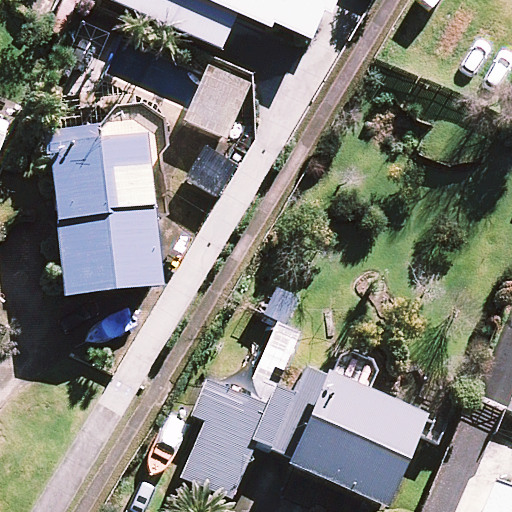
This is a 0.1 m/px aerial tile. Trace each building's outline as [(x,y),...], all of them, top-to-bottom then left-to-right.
[(97,0),(217,53),(231,21),(265,36),(268,30),(306,47),(326,0),(97,0)] [(238,83),(204,69),(183,123),(217,136),(238,83)] [(31,115),(5,103),(0,113),(0,146),(15,152),(31,115)] [(154,291),(140,140),(43,150),(57,301),(154,291)] [(236,165),(210,147),(185,181),(212,200),(236,165)] [(277,337),(296,297),(266,283),(247,323),(277,337)] [(382,511),(420,418),(302,368),(290,397),(270,389),(262,409),(204,385),(189,420),(201,425),(178,480),(228,501),(251,445),(285,459),(281,469),(382,511)] [(511,511),(511,494),(491,485),(479,511),(511,511)]
